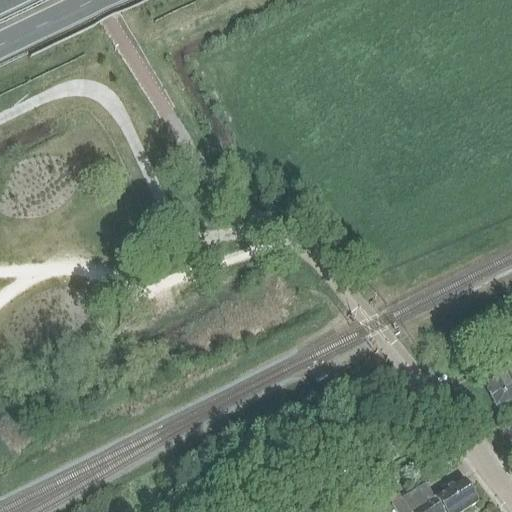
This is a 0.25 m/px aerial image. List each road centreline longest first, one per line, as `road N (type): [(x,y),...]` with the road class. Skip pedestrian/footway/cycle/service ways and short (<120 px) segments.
road 1 (residential): [(232,511),(430,412)]
road 2 (unclassified): [(511,500),(454,424),(430,412)]
